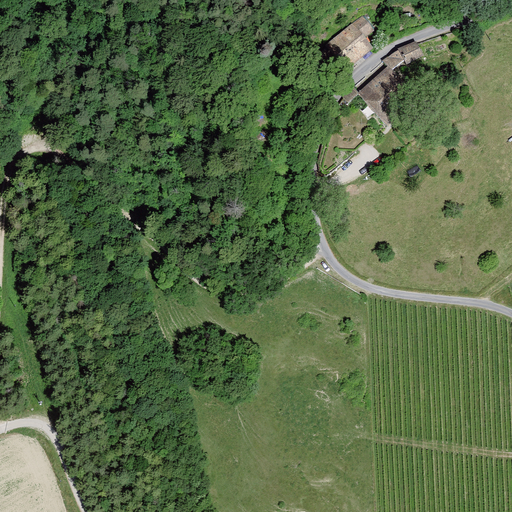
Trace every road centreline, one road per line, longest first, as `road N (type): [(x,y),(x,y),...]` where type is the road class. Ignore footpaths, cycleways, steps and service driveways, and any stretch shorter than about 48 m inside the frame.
road 1 (track): [(325,249),(280,280),(220,290),(71,165),(33,150),(8,171),(0,252)]
road 2 (residential): [(511,0),(383,54),(333,105),(309,146),(306,183),(325,249)]
road 3 (track): [(325,249),(366,286),(511,313)]
road 4 (track): [(83,511),(44,424),(0,428)]
